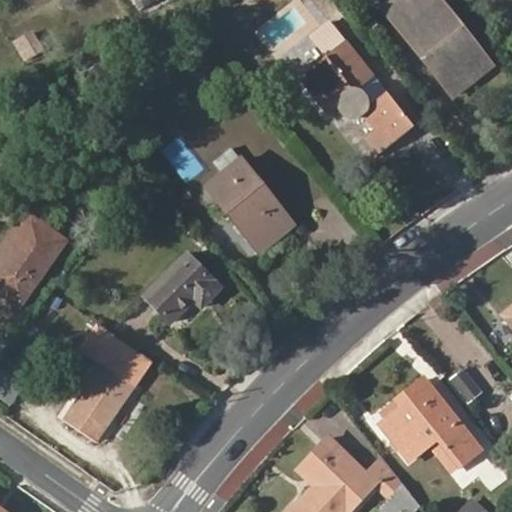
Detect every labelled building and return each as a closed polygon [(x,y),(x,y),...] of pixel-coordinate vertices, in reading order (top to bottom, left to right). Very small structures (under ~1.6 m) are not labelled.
[(456,91),(491,61),(439,0),(398,0),(387,10),(456,91)] [(365,91),(361,89),(375,77),(329,19),(303,39),(321,61),(299,79),(328,115),(339,106),(340,109),(341,112),(343,115),(345,118),(348,119),(352,121),(356,121),(360,119),(364,117),(375,132),(366,139),(380,156),(416,126),(388,92),(369,108),(370,105),(370,102),(369,98),(367,95),(365,91)] [(234,150),(216,164),(224,174),(242,161),(234,150)] [(261,253),(295,225),(243,160),(242,161),(224,174),(209,186),(261,253)] [(0,297),(17,309),(22,303),(0,287),(0,266),(34,219),(28,215),(0,253),(0,297)] [(0,287),(22,303),(66,242),(34,219),(0,266),(0,287)] [(194,299),(202,308),(220,289),(188,259),(148,298),(172,321),(194,299)] [(432,303),(444,318),(455,308),(444,294),(432,303)] [(65,419),(97,442),(135,387),(103,364),(65,419)] [(481,398),(486,393),(465,369),(461,373),(471,387),(481,398)] [(473,404),(481,398),(471,387),(461,373),(453,379),(473,404)] [(460,468),(481,452),(425,378),(402,396),(408,401),(381,423),(413,463),(439,443),(460,468)] [(402,396),(376,417),(381,423),(408,401),(402,396)] [(290,511),(348,511),(375,485),(365,475),(329,439),(304,465),(321,482),(317,486),(290,511)] [(390,468),(382,458),(365,475),(375,485),(390,468)] [(304,465),(299,469),(317,486),(321,482),(304,465)] [(403,484),(390,468),(375,485),(390,500),(403,484)] [(379,511),(416,511),(421,506),(403,484),(390,500),(379,511)] [(462,511),(486,511),(474,500),(462,511)]
